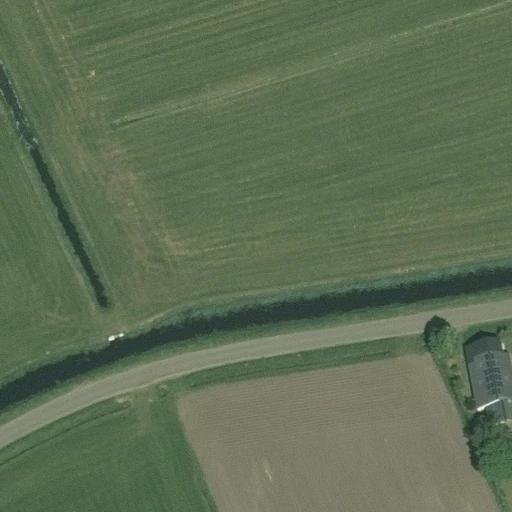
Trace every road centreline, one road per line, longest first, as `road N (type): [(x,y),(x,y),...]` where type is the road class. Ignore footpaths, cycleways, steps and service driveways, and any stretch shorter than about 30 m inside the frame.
road 1 (unclassified): [(0,442),(70,406),(204,362),(511,310)]
road 2 (track): [(0,364),(141,311)]
